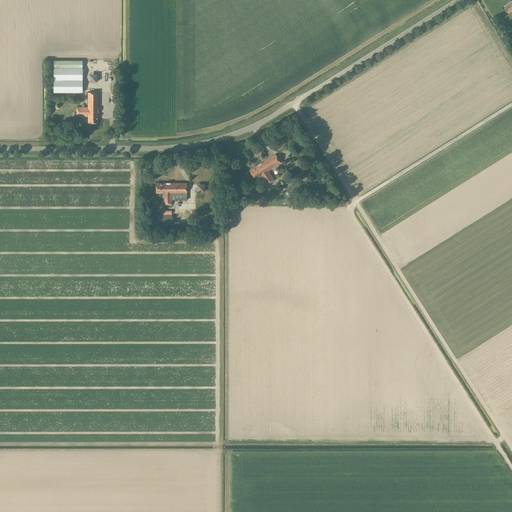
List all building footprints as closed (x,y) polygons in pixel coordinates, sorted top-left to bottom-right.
[(82,60),(54,60),(54,92),(82,92),(82,60)] [(97,82),(97,74),(89,74),(89,82),(97,82)] [(98,123),(98,92),(88,92),(88,107),(77,107),(77,116),(88,116),(88,123),(98,123)] [(289,156),(296,152),(291,145),(284,149),(289,156)] [(258,165),(249,170),(255,179),(260,175),(266,185),(274,180),(268,170),(280,163),(275,154),(261,163),(261,162),(258,165)] [(289,195),(302,186),(299,181),(286,189),(289,195)] [(186,200),(186,193),(186,183),(156,183),(156,193),(163,193),(163,205),(172,205),(172,200),(186,200)] [(205,192),(205,184),(197,184),(197,192),(205,192)] [(152,227),(172,227),(172,214),(152,215),(152,227)]
